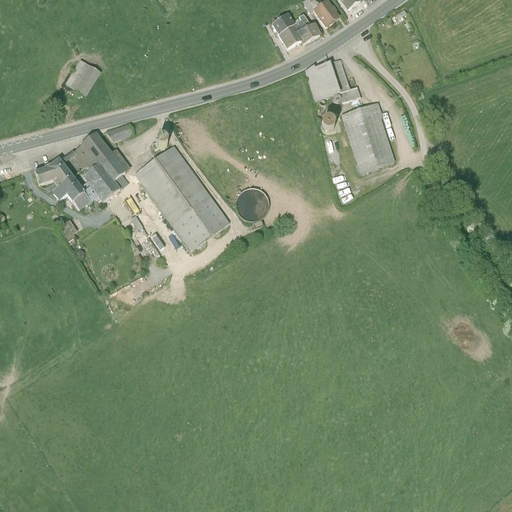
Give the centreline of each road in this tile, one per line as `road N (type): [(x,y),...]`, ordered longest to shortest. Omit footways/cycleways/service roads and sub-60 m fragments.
road 1 (tertiary): [(0,149),(300,64),(401,0)]
road 2 (track): [(434,191),(511,305)]
